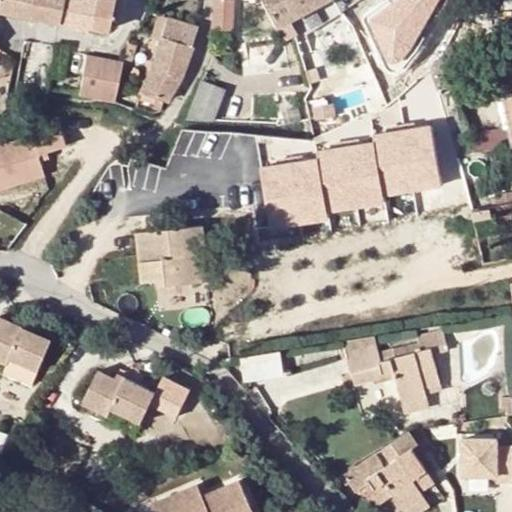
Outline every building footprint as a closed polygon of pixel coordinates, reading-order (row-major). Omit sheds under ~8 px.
[(0,0),(0,7),(30,13),(29,9),(31,0),(0,0)] [(60,19),(63,0),(31,0),(29,9),(30,13),(60,19)] [(63,0),(60,19),(90,25),(93,0),(63,0)] [(113,0),(93,0),(90,25),(108,28),(113,0)] [(231,0),(216,0),(215,30),(232,30),(231,0)] [(265,0),(279,25),(291,19),(324,2),(326,0),(265,0)] [(324,2),(291,19),(297,30),(329,13),(324,2)] [(161,39),(167,17),(146,11),(141,22),(137,32),(161,39)] [(167,17),(161,39),(152,71),(140,92),(168,100),(182,73),(197,26),(167,17)] [(446,44),(433,65),(458,157),(476,153),(446,44)] [(511,64),(501,67),(511,117),(511,64)] [(101,78),(94,76),(92,92),(97,93),(101,78)] [(101,78),(97,93),(116,96),(120,81),(101,78)] [(225,89),(202,79),(186,119),(213,120),(225,89)] [(316,100),(317,107),(330,104),(324,98),(316,100)] [(316,120),(337,115),(335,104),(330,104),(317,107),(314,109),(316,120)] [(35,134),(0,146),(0,189),(49,173),(41,153),(69,143),(59,115),(31,124),(35,134)] [(441,130),(322,144),(324,158),(265,166),(271,214),(448,192),(441,130)] [(472,213),(475,221),(493,217),(491,207),(472,213)] [(167,280),(168,286),(200,283),(198,255),(207,254),(205,225),(139,232),(143,282),(157,281),(167,280)] [(210,282),(207,254),(198,255),(200,283),(210,282)] [(51,337),(0,315),(0,360),(5,363),(9,356),(38,369),(51,337)] [(420,343),(423,351),(432,349),(434,354),(448,351),(443,330),(419,335),(420,343)] [(420,343),(394,349),(397,358),(423,351),(420,343)] [(441,384),(434,354),(432,349),(423,351),(397,358),(394,349),(380,353),(378,346),(348,354),(355,385),(386,378),(384,372),(395,370),(403,403),(428,397),(427,394),(425,389),(441,384)] [(248,379),(288,374),(285,350),(244,356),(248,379)] [(154,388),(132,378),(130,383),(123,380),(97,369),(81,402),(108,414),(112,407),(141,420),(154,388)] [(125,375),(123,380),(130,383),(132,378),(125,375)] [(443,390),(441,384),(425,389),(427,394),(443,390)] [(430,407),(428,397),(403,403),(406,413),(430,407)] [(425,497),(422,492),(419,487),(432,478),(412,447),(419,443),(411,433),(384,451),(392,463),(386,467),(376,453),(356,467),(355,464),(348,468),(350,470),(339,477),(344,485),(348,482),(354,492),(362,487),(371,480),(375,487),(385,481),(394,494),(405,510),(425,497)] [(152,502),(156,511),(257,511),(243,477),(205,493),(200,482),(152,502)] [(435,483),(432,478),(419,487),(422,492),(435,483)] [(371,480),(362,487),(366,493),(375,487),(371,480)] [(375,487),(366,493),(376,506),(394,494),(385,481),(375,487)] [(425,497),(405,510),(406,511),(420,511),(431,505),(425,497)]
